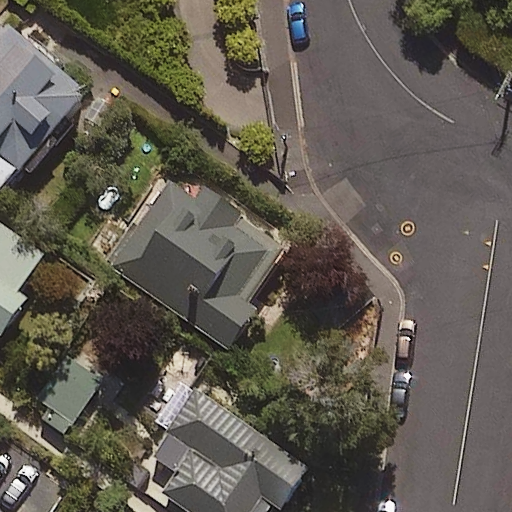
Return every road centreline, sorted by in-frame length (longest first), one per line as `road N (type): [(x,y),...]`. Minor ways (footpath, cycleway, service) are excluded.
road 1 (residential): [(452,511),(507,156)]
road 2 (residential): [(507,156),(433,114),(387,76),(350,0)]
